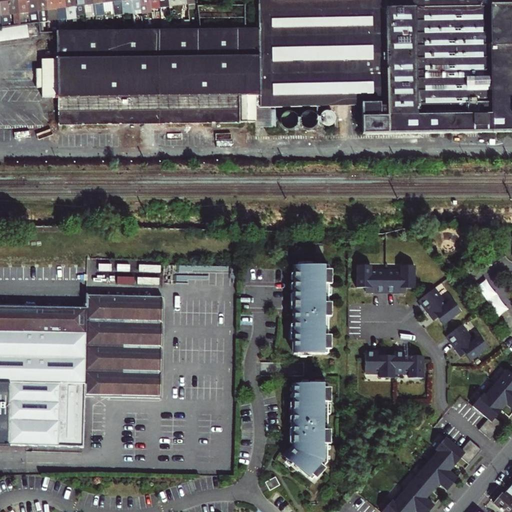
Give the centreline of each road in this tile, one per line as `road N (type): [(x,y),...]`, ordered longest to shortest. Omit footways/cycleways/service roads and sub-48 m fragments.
road 1 (unknown): [(232,412),(234,307),(216,294),(172,301),(168,412)]
road 2 (residential): [(246,492),(260,427),(250,372),(260,291)]
road 3 (unknown): [(114,464),(231,468),(232,412)]
